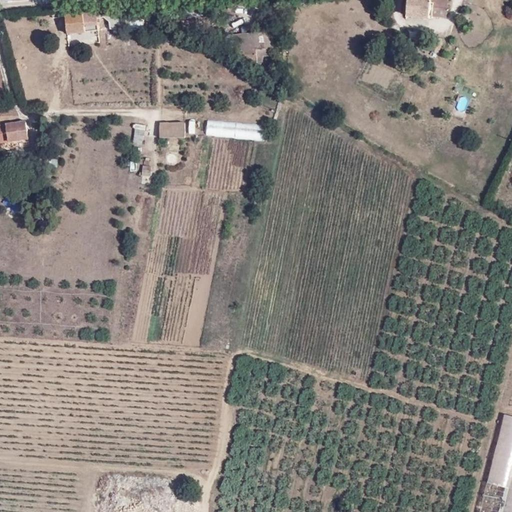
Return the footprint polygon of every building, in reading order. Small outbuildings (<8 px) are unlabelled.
[(433,15),(447,16),(448,0),(407,0),(405,17),(427,20),(430,3),(434,3),(433,15)] [(67,12),(69,33),(99,31),(98,10),(67,12)] [(268,48),(274,48),(271,30),(220,35),(222,49),(241,53),(255,64),(264,63),(264,55),(270,54),(268,48)] [(16,108),(0,107),(0,110),(1,124),(0,123),(0,144),(10,143),(10,144),(31,141),(28,121),(21,121),(20,113),(16,108)] [(264,122),(208,119),(207,134),(263,138),(264,122)] [(160,122),(161,138),(185,138),(185,122),(160,122)] [(133,150),(143,151),(145,125),(135,124),(133,150)] [(143,165),(143,175),(152,175),(152,165),(143,165)] [(23,232),(29,225),(16,213),(10,220),(23,232)] [(511,511),(511,416),(505,415),(479,511),(511,511)]
